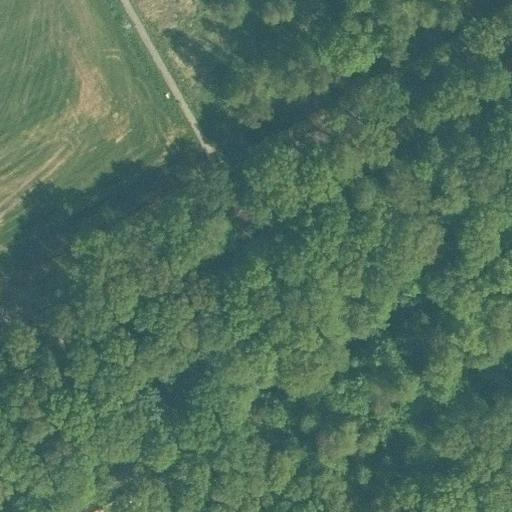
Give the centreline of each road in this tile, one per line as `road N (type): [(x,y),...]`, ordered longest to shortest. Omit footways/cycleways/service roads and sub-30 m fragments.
road 1 (secondary): [(0,318),(511,27)]
road 2 (unknown): [(511,243),(157,449)]
